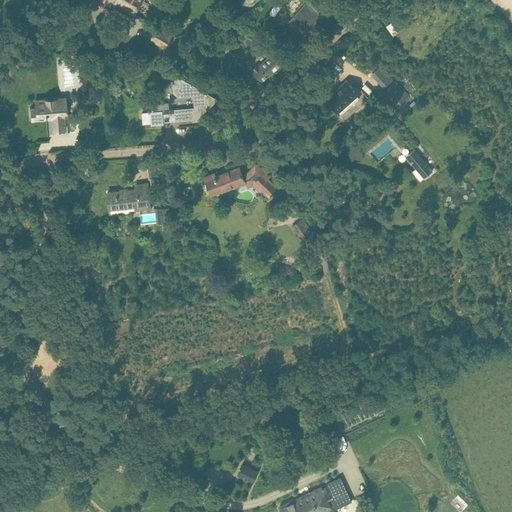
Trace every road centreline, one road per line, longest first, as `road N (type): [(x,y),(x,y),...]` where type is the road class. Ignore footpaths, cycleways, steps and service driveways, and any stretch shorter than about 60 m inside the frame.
road 1 (unclassified): [(0,178),(53,158),(183,148),(214,138),(379,6)]
road 2 (unknown): [(89,448),(141,479),(228,496),(274,492),(336,470)]
road 3 (track): [(0,496),(89,448),(45,418)]
